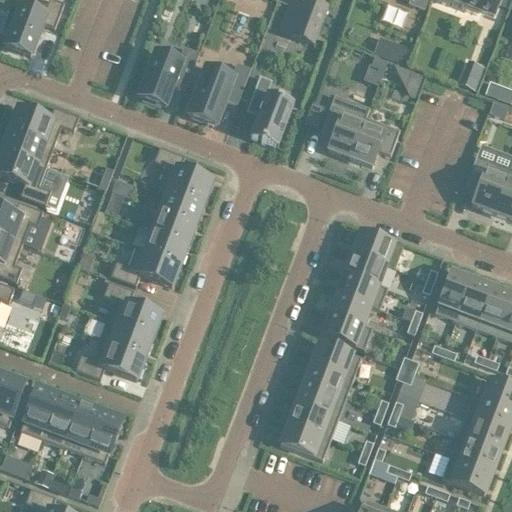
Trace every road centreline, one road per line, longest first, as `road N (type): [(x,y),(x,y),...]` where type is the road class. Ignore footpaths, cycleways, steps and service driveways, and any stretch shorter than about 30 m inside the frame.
road 1 (residential): [(139,474),(193,495),(214,488),(329,194)]
road 2 (residential): [(139,474),(256,166)]
road 3 (residential): [(256,166),(21,77),(2,80)]
road 4 (residential): [(511,263),(329,194)]
